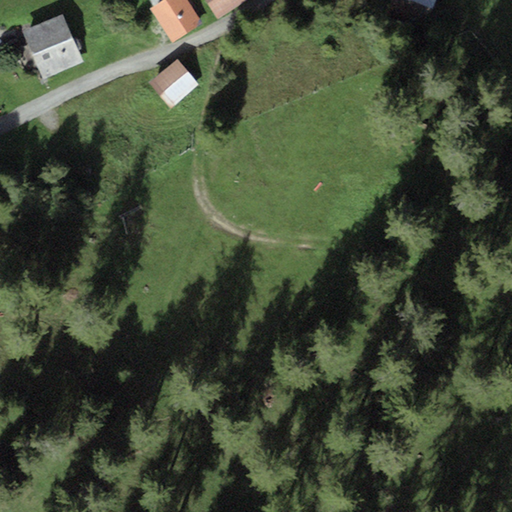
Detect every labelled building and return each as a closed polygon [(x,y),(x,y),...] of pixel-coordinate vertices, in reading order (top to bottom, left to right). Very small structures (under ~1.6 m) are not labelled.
[(188,0),(163,0),(150,9),(173,44),(204,23),(188,0)] [(206,0),(217,18),(247,0),(206,0)] [(435,0),(391,0),(386,14),(424,29),(435,0)] [(64,13),(22,31),(43,79),(84,61),(64,13)] [(177,59),(149,83),(171,109),(200,85),(177,59)]
